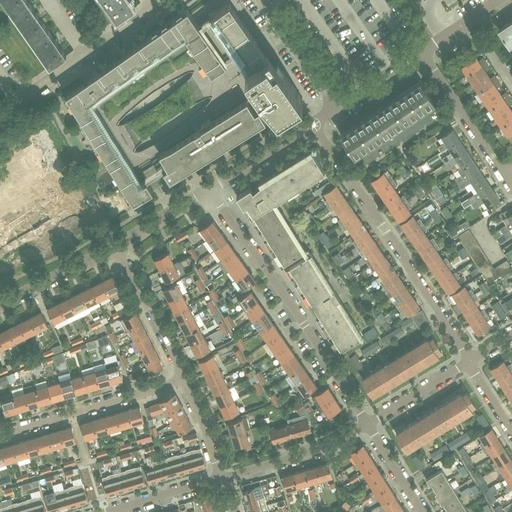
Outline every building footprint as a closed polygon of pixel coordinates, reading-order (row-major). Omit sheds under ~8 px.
[(28,0),(27,0),(2,0),(11,12),(28,0)] [(47,27),(29,2),(28,0),(11,12),(30,39),(47,27)] [(103,0),(117,19),(133,7),(127,0),(103,0)] [(153,190),(146,180),(138,167),(155,156),(162,167),(170,180),(274,115),(298,100),(265,52),(229,2),(214,13),(215,13),(199,25),(187,9),(89,78),(91,80),(84,85),(83,84),(66,95),(133,203),(153,190)] [(509,45),(511,43),(511,18),(510,20),(511,21),(498,29),(509,45)] [(49,66),(66,55),(47,27),(30,39),(49,66)] [(475,56),(461,66),(467,75),(486,62),(484,59),(479,62),(475,56)] [(467,75),(473,84),(487,74),(483,68),(488,65),(486,62),(467,75)] [(27,67),(18,74),(29,89),(38,82),(27,67)] [(473,84),(478,92),(498,79),(496,76),(491,79),(487,74),(473,84)] [(478,92),(484,101),(499,91),(495,86),(500,83),(498,79),(478,92)] [(433,100),(421,82),(384,107),(383,106),(378,109),(379,111),(342,135),(354,153),(362,166),(441,113),(433,101),(433,100)] [(389,86),(392,93),(398,91),(395,83),(389,86)] [(467,98),(462,91),(457,94),(461,101),(467,98)] [(484,101),(490,109),(509,96),(507,93),(502,97),(499,91),(484,101)] [(490,109),(495,118),(510,108),(506,103),(511,100),(509,96),(490,109)] [(495,118),(501,126),(511,119),(511,111),(510,108),(495,118)] [(511,119),(501,126),(507,135),(510,133),(511,132),(511,119)] [(21,138),(51,198),(32,207),(33,208),(0,224),(0,256),(21,246),(18,240),(44,228),(47,234),(92,212),(63,152),(61,153),(47,125),(21,138)] [(441,151),(448,147),(459,140),(452,129),(442,137),(445,142),(438,147),(441,151)] [(425,141),(425,142),(428,146),(427,147),(428,148),(431,146),(430,145),(438,140),(434,134),(425,141)] [(452,152),(447,155),(441,159),(445,164),(466,150),(459,140),(448,147),(452,152)] [(324,171),(311,149),(307,151),(308,154),(300,159),(291,165),(289,162),(282,166),(284,169),(268,179),(266,177),(261,180),(263,183),(260,184),(253,191),(250,187),(236,195),(254,222),(257,220),(264,233),(261,236),(268,247),(272,245),(280,257),(276,260),(280,266),(303,251),(272,202),(274,201),(275,202),(324,171)] [(458,162),(462,167),(473,160),(466,150),(445,164),(445,165),(444,166),(446,169),(447,168),(448,169),(458,162)] [(480,170),(473,160),(462,167),(457,170),(460,175),(454,179),(455,180),(458,183),(458,184),(480,170)] [(398,172),(401,176),(407,171),(409,170),(406,166),(404,167),(398,172)] [(471,182),(475,187),(486,180),(480,170),(458,184),(461,188),(471,182)] [(407,171),(401,176),(404,179),(410,175),(410,174),(411,173),(409,171),(407,171)] [(372,181),(379,191),(394,180),(390,175),(386,178),(383,173),(372,181)] [(379,191),(385,200),(396,193),(393,188),(397,185),(394,180),(379,191)] [(475,187),(478,192),(468,199),(471,203),(493,190),(486,180),(475,187)] [(316,196),(331,185),(328,181),(313,192),(316,196)] [(421,190),(423,188),(420,184),(412,190),(415,194),(421,190)] [(336,186),(325,193),(328,198),(324,201),(328,206),(342,196),(336,186)] [(424,194),(421,190),(415,194),(418,198),(424,194)] [(499,199),(493,190),(471,203),(475,208),(485,201),(488,207),(499,199)] [(385,200),(392,210),(407,200),(403,195),(400,197),(396,193),(385,200)] [(441,205),(448,201),(445,195),(438,200),(441,205)] [(335,208),(338,213),(349,205),(342,196),(328,206),(331,210),(335,208)] [(410,205),(407,200),(392,210),(399,220),(410,212),(406,207),(410,205)] [(338,220),(341,225),(356,215),(349,205),(338,213),(342,217),(338,220)] [(438,212),(435,208),(429,213),(432,217),(438,212)] [(310,212),(304,216),(303,216),(307,220),(313,216),(310,212)] [(441,216),(438,212),(432,217),(435,221),(441,216)] [(492,234),(495,238),(501,235),(511,227),(511,213),(503,219),(506,224),(492,234)] [(348,227),(352,232),(352,233),(363,226),(356,215),(341,225),(344,230),(348,227)] [(401,224),(408,233),(423,223),(419,218),(416,221),(412,216),(401,224)] [(212,220),(201,229),(208,239),(219,231),(212,220)] [(408,233),(414,243),(426,235),(422,231),(426,228),(423,223),(408,233)] [(352,242),(356,247),(371,236),(363,226),(352,233),(356,239),(352,242)] [(452,226),(451,226),(446,230),(448,234),(455,230),(452,226)] [(511,227),(501,235),(504,240),(507,238),(511,234),(511,227)] [(458,235),(461,240),(472,234),(469,229),(462,233),(458,235)] [(456,232),(455,230),(448,234),(452,239),(458,235),(456,232)] [(208,239),(215,249),(227,241),(219,231),(208,239)] [(317,236),(320,240),(326,235),(323,231),(317,236)] [(461,240),(464,245),(475,238),(472,234),(461,240)] [(323,244),(323,243),(327,248),(333,244),(326,235),(320,240),(323,244)] [(414,243),(421,253),(436,242),(433,238),(429,240),(426,235),(414,243)] [(377,246),(371,236),(356,247),(359,251),(363,249),(366,254),(377,246)] [(464,245),(468,250),(478,243),(475,238),(464,245)] [(183,244),(187,249),(192,245),(188,240),(183,244)] [(215,249),(222,259),(234,251),(227,241),(215,249)] [(421,253),(428,262),(439,255),(436,250),(440,247),(436,242),(421,253)] [(468,250),(471,255),(481,248),(478,243),(468,250)] [(384,256),(377,246),(366,254),(370,258),(366,261),(369,266),(384,256)] [(187,250),(191,255),(195,252),(192,247),(187,250)] [(465,251),(463,247),(457,251),(459,255),(465,251)] [(471,255),(474,259),(484,253),(481,248),(471,255)] [(222,259),(229,269),(241,261),(234,251),(222,259)] [(468,255),(465,251),(459,255),(462,260),(468,255)] [(194,260),(196,259),(199,257),(195,252),(191,255),(194,260)] [(338,252),(333,257),(332,257),(335,261),(341,256),(338,252)] [(155,259),(161,270),(173,264),(167,253),(155,259)] [(363,336),(311,253),(286,269),(289,275),(293,273),(301,286),(298,288),(307,303),(310,301),(320,316),(317,319),(326,333),(329,331),(333,337),(337,344),(334,346),(337,352),(363,336)] [(474,259),(477,264),(487,258),(484,253),(474,259)] [(428,262),(435,272),(449,262),(446,257),(443,260),(439,255),(428,262)] [(344,260),(341,256),(335,261),(338,265),(344,260)] [(391,266),(384,256),(369,266),(372,271),(376,268),(380,274),(391,266)] [(477,264),(480,269),(490,263),(487,258),(477,264)] [(511,268),(507,260),(502,263),(508,272),(511,270),(511,268)] [(166,281),(171,279),(185,272),(179,261),(173,264),(161,270),(166,281)] [(229,269),(237,279),(248,271),(241,261),(229,269)] [(435,272),(441,282),(452,274),(449,269),(453,267),(449,262),(435,272)] [(490,263),(480,269),(490,285),(500,278),(493,268),(494,268),(490,263)] [(502,263),(498,265),(504,275),(508,272),(502,263)] [(500,278),(504,276),(504,275),(498,265),(494,268),(493,268),(500,278)] [(201,266),(197,268),(196,269),(200,275),(204,272),(201,266)] [(399,277),(392,267),(391,266),(380,274),(384,280),(380,283),(384,287),(399,277)] [(479,272),(476,268),(470,272),(472,276),(479,272)] [(237,279),(244,289),(245,291),(249,289),(247,287),(255,281),(248,271),(237,279)] [(448,292),(459,284),(456,279),(460,277),(456,271),(452,274),(441,282),(448,292)] [(208,278),(204,272),(200,275),(206,285),(213,281),(210,277),(208,278)] [(352,272),(347,276),(346,276),(348,280),(355,275),(352,272)] [(222,283),(227,276),(222,273),(218,280),(222,283)] [(358,279),(355,275),(348,280),(351,284),(352,284),(356,290),(361,286),(357,280),(358,279)] [(119,289),(113,276),(102,282),(108,294),(119,289)] [(405,287),(399,277),(384,287),(387,292),(391,290),(394,294),(405,287)] [(487,285),(485,281),(478,285),(481,290),(487,285)] [(102,282),(91,287),(97,300),(108,294),(102,282)] [(511,310),(511,288),(508,282),(503,285),(505,287),(504,287),(508,293),(511,298),(506,301),(511,310)] [(176,283),(164,289),(169,300),(182,294),(176,283)] [(490,289),(487,285),(481,290),(483,294),(490,289)] [(464,286),(452,294),(459,304),(474,294),(471,289),(467,291),(464,286)] [(91,287),(80,293),(86,305),(97,300),(91,287)] [(394,302),(397,307),(412,297),(405,287),(394,294),(398,299),(394,302)] [(213,288),(209,290),(212,297),(217,294),(213,288)] [(238,299),(245,309),(257,301),(250,291),(249,289),(245,291),(247,293),(238,299)] [(80,293),(69,298),(75,311),(86,305),(80,293)] [(367,293),(361,297),(364,301),(370,297),(367,293)] [(169,300),(175,311),(187,305),(182,294),(169,300)] [(459,304),(465,314),(477,306),(473,301),(477,299),(474,294),(459,304)] [(373,301),(370,297),(364,301),(367,305),(373,301)] [(408,314),(419,307),(412,297),(397,307),(400,312),(404,309),(408,314)] [(69,298),(58,304),(65,316),(75,311),(69,298)] [(250,319),(251,318),(252,319),(264,311),(257,301),(245,309),(249,314),(247,315),(250,319)] [(500,305),(498,301),(491,305),(493,309),(500,305)] [(505,301),(501,303),(508,314),(511,312),(505,301)] [(47,309),(53,322),(65,316),(58,304),(47,309)] [(190,304),(188,306),(187,305),(175,311),(180,322),(193,316),(189,309),(191,308),(190,304)] [(507,316),(500,305),(493,309),(500,320),(507,316)] [(465,314),(471,323),(487,314),(483,309),(480,311),(477,306),(465,314)] [(411,316),(416,323),(426,317),(422,309),(411,316)] [(252,319),(260,330),(272,322),(264,311),(252,319)] [(47,325),(41,312),(30,318),(36,330),(47,325)] [(124,318),(129,329),(141,323),(135,312),(124,318)] [(381,312),(375,316),(375,317),(378,321),(384,316),(381,312)] [(223,317),(227,323),(232,320),(228,314),(223,317)] [(490,319),(487,314),(471,323),(478,334),(489,326),(486,321),(490,319)] [(180,322),(186,333),(198,327),(193,316),(180,322)] [(387,320),(384,316),(378,321),(381,324),(387,320)] [(404,330),(416,323),(411,316),(400,323),(404,330)] [(97,327),(102,324),(98,317),(94,320),(95,322),(97,327)] [(429,322),(426,317),(416,323),(419,328),(429,322)] [(30,318),(19,323),(25,336),(36,330),(30,318)] [(223,321),(222,321),(218,323),(221,329),(226,326),(223,321)] [(293,330),(297,325),(293,321),(288,326),(293,330)] [(279,333),(272,322),(260,330),(268,341),(279,333)] [(19,323),(8,329),(14,341),(25,336),(19,323)] [(129,329),(135,340),(146,334),(141,323),(129,329)] [(404,333),(400,326),(380,338),(384,345),(404,333)] [(186,333),(191,344),(204,338),(198,327),(186,333)] [(369,330),(372,336),(377,333),(374,327),(369,330)] [(8,329),(0,332),(0,340),(3,347),(14,341),(8,329)] [(372,336),(369,330),(364,334),(367,339),(372,336)] [(286,343),(279,333),(268,341),(275,351),(286,343)] [(135,340),(140,351),(152,345),(146,334),(135,340)] [(427,338),(418,343),(429,360),(438,355),(437,353),(441,351),(433,337),(429,340),(427,338)] [(197,355),(202,353),(210,349),(204,338),(191,344),(197,355)] [(381,347),(377,341),(360,351),(364,357),(381,347)] [(294,355),(286,343),(275,351),(283,362),(294,355)] [(399,379),(429,360),(418,343),(388,362),(399,379)] [(140,351),(146,361),(157,356),(152,345),(140,351)] [(245,360),(242,354),(237,357),(234,359),(235,361),(238,359),(240,363),(245,360)] [(363,366),(356,354),(349,358),(357,370),(363,366)] [(212,355),(200,361),(205,372),(218,366),(212,355)] [(283,362),(291,374),(302,366),(294,355),(283,362)] [(146,361),(151,373),(163,367),(157,356),(146,361)] [(491,368),(498,379),(511,369),(511,367),(510,364),(506,366),(503,361),(491,368)] [(373,395),(386,387),(399,379),(388,362),(375,369),(362,378),(373,395)] [(123,378),(118,365),(106,368),(111,382),(123,378)] [(205,372),(210,383),(223,377),(218,366),(205,372)] [(291,374),(297,384),(309,376),(302,366),(291,374)] [(106,368),(95,372),(99,385),(111,382),(106,368)] [(511,369),(498,379),(504,389),(511,383),(511,369)] [(95,372),(83,375),(87,389),(99,385),(95,372)] [(13,373),(7,375),(8,380),(9,383),(16,380),(13,373)] [(83,375),(71,379),(76,392),(87,389),(83,375)] [(318,389),(316,386),(309,376),(297,384),(305,394),(312,389),(313,392),(318,389)] [(225,378),(223,379),(223,377),(210,383),(215,394),(228,388),(228,389),(233,386),(231,380),(227,382),(225,378)] [(71,379),(60,382),(64,396),(76,392),(71,379)] [(60,382),(48,386),(52,400),(64,396),(60,382)] [(48,386),(36,389),(41,403),(52,400),(48,386)] [(327,386),(319,391),(318,389),(313,392),(315,394),(322,404),(317,407),(319,410),(335,400),(327,386)] [(215,394),(221,405),(233,399),(228,389),(228,388),(215,394)] [(36,389),(25,393),(29,407),(41,403),(36,389)] [(149,406),(145,408),(148,416),(151,415),(152,416),(167,411),(180,404),(174,392),(160,400),(162,402),(149,406)] [(475,405),(468,395),(466,392),(462,394),(461,393),(450,399),(461,416),(472,410),(470,408),(475,405)] [(25,393),(13,396),(17,410),(29,407),(25,393)] [(1,400),(5,414),(17,410),(13,396),(1,400)] [(272,401),(276,407),(280,404),(282,403),(281,401),(279,402),(277,398),(277,399),(272,401)] [(226,417),(239,411),(233,399),(221,405),(226,417)] [(450,399),(424,415),(434,433),(461,416),(450,399)] [(340,408),(335,400),(319,410),(320,412),(325,409),(332,420),(337,417),(334,412),(340,408)] [(293,405),(298,412),(305,407),(301,401),(299,402),(299,401),(293,405)] [(173,423),(174,422),(185,416),(186,415),(180,404),(167,411),(173,423)] [(143,420),(140,409),(139,406),(127,410),(132,424),(143,420)] [(127,410),(116,413),(120,427),(132,424),(127,410)] [(116,413),(104,417),(108,431),(120,427),(116,413)] [(476,418),(484,430),(490,426),(483,414),(476,418)] [(407,450),(434,433),(424,415),(396,432),(407,450)] [(180,433),(191,426),(185,416),(174,422),(180,433)] [(303,421),(289,425),(292,436),(311,430),(307,416),(302,418),(303,421)] [(104,417),(92,421),(96,434),(108,431),(104,417)] [(244,419),(242,420),(241,418),(228,422),(232,434),(245,430),(244,428),(246,427),(245,423),(244,419)] [(151,428),(153,435),(158,434),(156,426),(157,426),(155,419),(149,421),(151,428)] [(322,420),(313,425),(315,429),(324,425),(322,420)] [(84,438),(85,438),(96,434),(92,421),(80,424),(84,438)] [(274,426),(269,428),(273,442),(292,436),(289,425),(275,429),(274,426)] [(75,441),(71,427),(59,430),(63,444),(75,441)] [(491,429),(480,436),(483,441),(479,443),(482,448),(498,439),(491,429)] [(59,430),(48,434),(52,448),(63,444),(59,430)] [(250,449),(245,430),(232,434),(235,446),(243,444),(245,450),(250,449)] [(451,450),(471,438),(467,431),(447,444),(451,450)] [(198,439),(196,432),(186,435),(188,441),(189,442),(198,439)] [(48,434),(36,437),(40,451),(52,448),(48,434)] [(36,437),(24,441),(28,455),(40,451),(36,437)] [(489,451),(492,456),(504,449),(498,439),(482,448),(485,453),(489,451)] [(24,441),(13,444),(17,458),(28,455),(24,441)] [(13,444),(1,448),(5,462),(17,458),(13,444)] [(363,444),(350,452),(357,463),(369,455),(363,444)] [(434,461),(450,451),(446,444),(430,454),(434,461)] [(206,466),(203,453),(202,453),(200,448),(195,450),(195,449),(191,450),(197,469),(206,466)] [(510,459),(504,449),(492,456),(496,461),(492,463),(495,468),(510,459)] [(187,452),(182,454),(187,471),(197,469),(191,450),(187,452)] [(467,452),(461,456),(463,460),(470,456),(467,452)] [(176,455),(172,456),(178,474),(187,471),(182,454),(177,455),(176,455)] [(331,461),(332,465),(343,461),(343,462),(348,459),(345,454),(338,459),(331,461)] [(419,470),(425,466),(418,454),(411,458),(419,470)] [(357,463),(363,472),(363,473),(375,465),(369,455),(357,463)] [(168,458),(163,459),(168,477),(178,474),(172,456),(168,457),(168,458)] [(466,465),(467,464),(470,470),(474,467),(471,462),(472,461),(470,456),(463,460),(466,465)] [(153,461),(153,462),(159,480),(168,477),(163,459),(158,461),(158,460),(153,461)] [(511,472),(511,461),(510,459),(495,468),(498,473),(502,471),(506,477),(511,472)] [(145,470),(149,483),(159,480),(153,462),(150,463),(151,469),(145,470)] [(332,476),(328,462),(316,466),(320,480),(332,476)] [(358,475),(359,477),(360,479),(365,476),(369,483),(382,475),(375,465),(363,473),(363,472),(358,475)] [(141,471),(140,466),(135,468),(135,467),(130,468),(136,487),(145,484),(141,471)] [(316,466),(304,469),(308,483),(320,480),(316,466)] [(448,479),(447,477),(451,475),(446,466),(426,479),(430,485),(431,484),(434,488),(448,479)] [(126,470),(121,472),(126,490),(136,487),(130,468),(126,470)] [(304,469),(293,473),(297,487),(308,483),(304,469)] [(116,473),(111,474),(117,493),(126,490),(121,472),(116,473)] [(289,501),(294,499),(292,494),(290,489),(297,487),(293,473),(282,476),(287,496),(289,501)] [(103,482),(107,495),(117,493),(111,474),(107,475),(107,476),(102,477),(103,482)] [(388,485),(382,475),(369,483),(374,490),(369,493),(371,496),(388,485)] [(476,480),(478,485),(485,481),(482,476),(476,480)] [(435,493),(438,499),(454,489),(448,479),(434,488),(436,492),(435,493)] [(84,488),(82,483),(77,485),(77,484),(73,485),(78,504),(88,501),(84,488)] [(69,487),(64,489),(69,507),(78,504),(73,485),(69,487)] [(242,490),(245,500),(264,495),(263,490),(262,490),(261,485),(242,490)] [(394,495),(388,485),(371,496),(373,499),(374,498),(376,501),(379,499),(382,503),(394,495)] [(58,490),(54,491),(60,510),(69,507),(64,489),(59,490),(58,490)] [(443,503),(446,507),(460,498),(454,489),(438,499),(442,504),(443,503)] [(483,493),(489,503),(496,498),(490,489),(483,493)] [(46,499),(49,511),(51,511),(60,510),(54,491),(50,492),(50,493),(45,495),(46,499)] [(211,495),(198,498),(198,499),(193,501),(194,505),(194,506),(195,510),(214,505),(211,495)] [(245,500),(248,510),(266,504),(265,499),(266,499),(264,495),(245,500)] [(383,511),(389,511),(401,505),(394,495),(382,503),(386,510),(383,511)] [(45,511),(41,496),(35,497),(31,498),(35,511),(45,511)] [(27,500),(22,501),(25,511),(35,511),(31,498),(27,499),(27,500)] [(447,511),(459,511),(466,508),(460,498),(446,507),(448,511),(447,511)] [(343,500),(340,502),(341,505),(346,510),(349,506),(344,502),(343,500)] [(17,502),(12,503),(14,511),(25,511),(22,501),(17,503),(17,502)] [(8,505),(3,507),(4,511),(14,511),(12,503),(8,505)]
